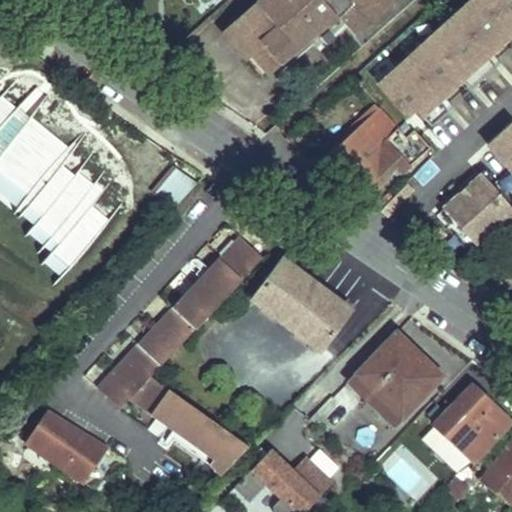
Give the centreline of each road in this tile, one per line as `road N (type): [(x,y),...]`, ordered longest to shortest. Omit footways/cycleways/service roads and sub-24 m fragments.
road 1 (unclassified): [(511,343),(41,0)]
road 2 (unknown): [(419,0),(248,151),(56,404)]
road 3 (unknown): [(387,253),(511,123)]
